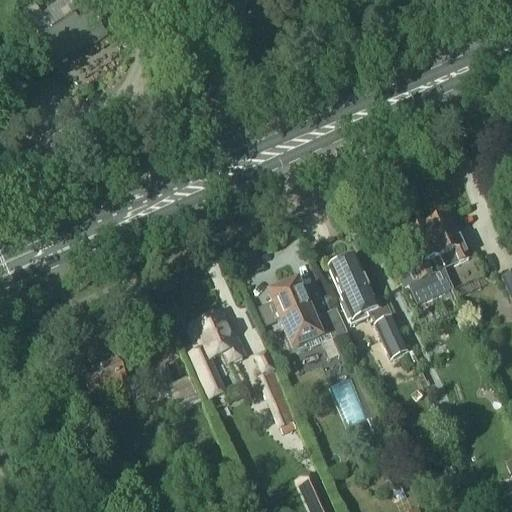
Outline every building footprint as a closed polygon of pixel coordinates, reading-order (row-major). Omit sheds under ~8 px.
[(67,0),(40,18),(49,32),(70,18),(77,14),(74,10),(67,0)] [(188,0),(177,5),(186,28),(198,23),(199,27),(229,15),(231,17),(235,19),(238,19),(241,18),(243,15),(245,12),(245,8),(250,6),(250,7),(265,0),(188,0)] [(112,33),(109,29),(112,27),(102,12),(91,19),(103,39),(112,33)] [(91,19),(90,18),(74,28),(71,23),(49,37),(43,27),(31,34),(54,71),(91,47),(93,50),(106,42),(103,39),(91,19)] [(448,222),(423,233),(441,275),(443,274),(456,268),(457,270),(467,265),(448,222)] [(409,261),(391,269),(402,292),(406,291),(415,311),(428,305),(439,300),(452,295),(443,274),(441,275),(423,233),(401,243),(409,261)] [(373,330),(372,331),(389,367),(406,359),(385,309),(383,309),(374,313),(370,304),(353,262),(327,272),(342,309),(339,310),(347,329),(368,320),(373,330)] [(511,277),(501,283),(511,308),(511,277)] [(335,314),(309,325),(294,292),(267,304),(291,359),(318,347),(316,343),(328,338),(331,345),(346,338),(335,314)] [(219,320),(192,332),(201,354),(189,360),(208,403),(221,396),(207,364),(223,357),(227,366),(243,360),(233,337),(228,340),(219,320)] [(266,354),(252,360),(260,381),(261,381),(273,376),(275,375),(266,354)] [(78,384),(88,408),(124,392),(114,369),(78,384)] [(201,406),(190,380),(174,387),(166,370),(138,383),(146,402),(158,397),(159,401),(169,396),(178,416),(201,406)] [(280,392),(264,400),(271,416),(288,409),(280,392)] [(395,446),(403,442),(399,432),(390,436),(395,446)] [(305,511),(328,511),(313,478),(294,487),(305,511)]
